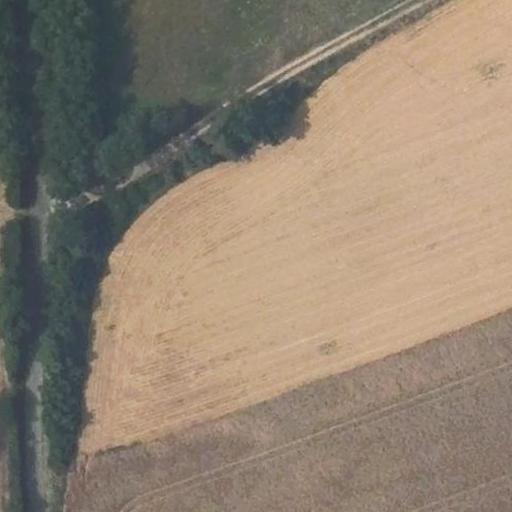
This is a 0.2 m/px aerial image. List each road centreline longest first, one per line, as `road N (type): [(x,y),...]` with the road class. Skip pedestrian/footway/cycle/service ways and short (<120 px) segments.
road 1 (unclassified): [(36,511),(22,0)]
road 2 (track): [(31,210),(96,196),(270,82),(426,0)]
